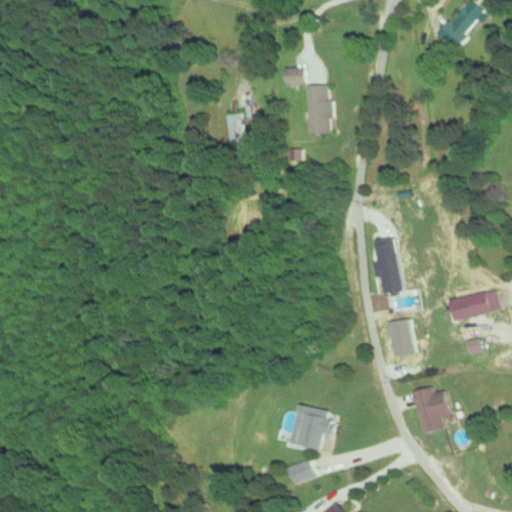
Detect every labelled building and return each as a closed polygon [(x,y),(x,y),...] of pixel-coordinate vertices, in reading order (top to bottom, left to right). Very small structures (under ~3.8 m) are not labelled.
[(473,0),(441,34),(457,49),(489,14),(474,0),(473,0)] [(313,136),(335,136),(335,87),(313,87),(313,136)] [(383,245),(385,293),(406,292),(404,244),(383,245)] [(418,392),(426,434),(447,430),(440,388),(418,392)] [(334,411),(307,406),(300,446),(327,450),(334,411)] [(322,477),(317,462),(295,470),(300,484),(322,477)]
